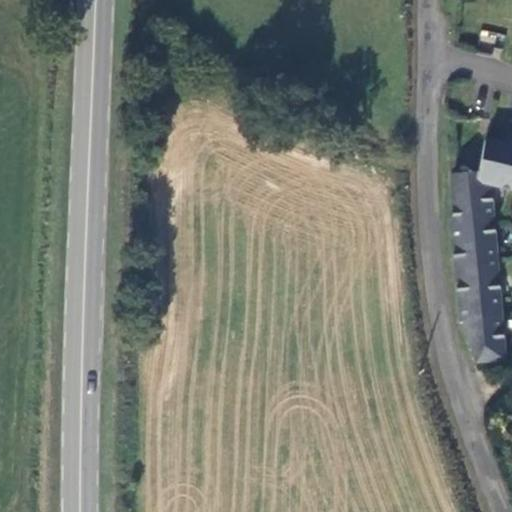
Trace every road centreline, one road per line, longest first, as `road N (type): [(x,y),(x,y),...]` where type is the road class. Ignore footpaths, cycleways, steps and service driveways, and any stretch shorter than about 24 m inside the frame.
road 1 (unclassified): [(501,511),(458,408),(432,144),(433,0)]
road 2 (secondary): [(92,0),(79,511)]
